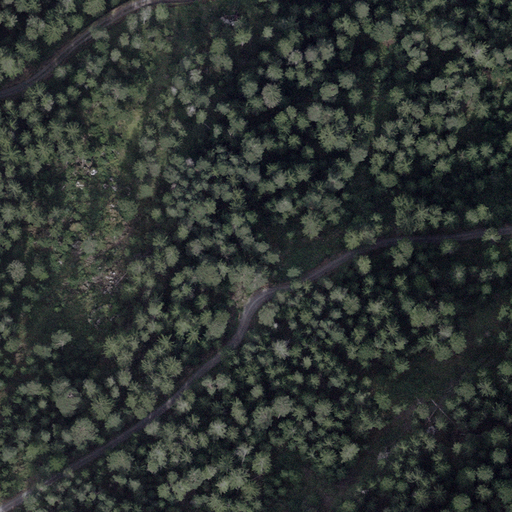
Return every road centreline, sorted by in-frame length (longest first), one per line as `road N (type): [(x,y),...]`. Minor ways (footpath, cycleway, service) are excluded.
road 1 (track): [(511,229),(385,241),(265,295),(223,353),(155,416),(2,511)]
road 2 (track): [(0,93),(38,84),(66,51),(133,4),(154,0)]
